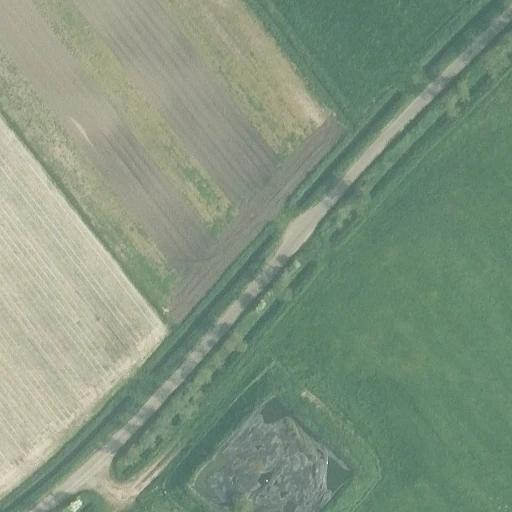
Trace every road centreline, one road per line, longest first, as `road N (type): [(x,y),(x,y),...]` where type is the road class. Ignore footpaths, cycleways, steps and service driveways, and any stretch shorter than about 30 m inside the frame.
road 1 (unclassified): [(35,511),(152,405),(311,220),(511,11)]
road 2 (track): [(185,437),(121,492),(87,469)]
